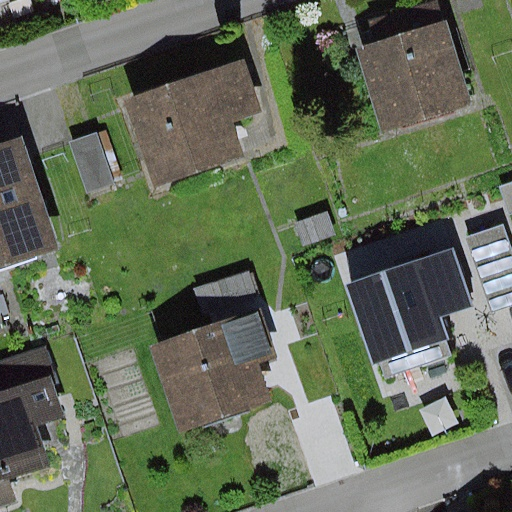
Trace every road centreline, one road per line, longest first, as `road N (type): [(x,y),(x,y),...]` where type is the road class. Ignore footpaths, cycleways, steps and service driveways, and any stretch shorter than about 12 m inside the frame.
road 1 (residential): [(0,80),(249,0)]
road 2 (residential): [(511,444),(316,511)]
